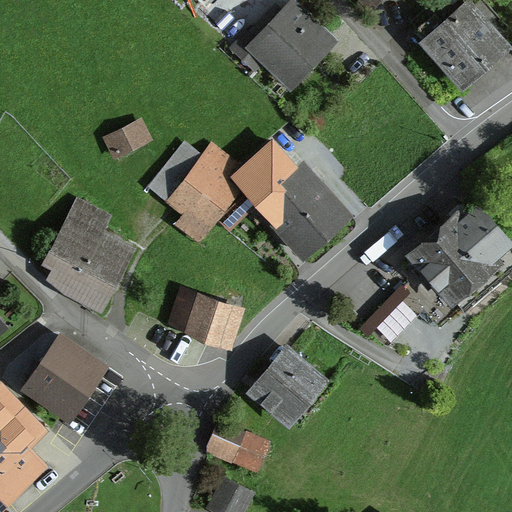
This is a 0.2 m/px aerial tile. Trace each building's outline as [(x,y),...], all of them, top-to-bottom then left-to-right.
[(433,0),(411,20),(464,81),(511,37),(511,30),(484,0),(478,0),(470,7),(463,0),(433,0)] [(244,57),(254,46),(289,79),(331,34),(297,1),(279,20),(268,10),(233,47),(244,57)] [(107,137),(113,150),(147,134),(140,121),(107,137)] [(295,201),(278,182),(295,167),(273,141),(240,170),(246,177),(279,215),(295,201)] [(237,189),(223,178),(235,162),(213,145),(203,158),(184,144),(152,184),(190,212),(180,225),(199,239),(237,189)] [(306,245),(339,216),(295,167),(278,182),(295,201),(279,215),(306,245)] [(104,227),(101,225),(106,215),(80,200),(67,226),(96,241),(104,227)] [(464,308),(504,273),(503,272),(511,264),(511,246),(478,207),(461,223),(456,217),(415,252),(464,308)] [(229,210),(220,219),(227,226),(236,217),(229,210)] [(97,296),(119,253),(96,241),(67,226),(45,269),(97,296)] [(182,290),(172,318),(230,342),(243,310),(182,290)] [(37,395),(41,389),(67,407),(99,360),(79,346),(74,352),(60,342),(28,389),(37,395)] [(254,392),(285,418),(321,375),(289,349),(254,392)] [(0,487),(29,460),(15,445),(36,425),(2,389),(0,390),(0,487)] [(208,452),(230,460),(231,457),(243,431),(222,422),(208,452)] [(253,466),(263,439),(243,431),(231,457),(253,466)] [(224,479),(211,504),(226,511),(240,511),(250,492),(224,479)]
